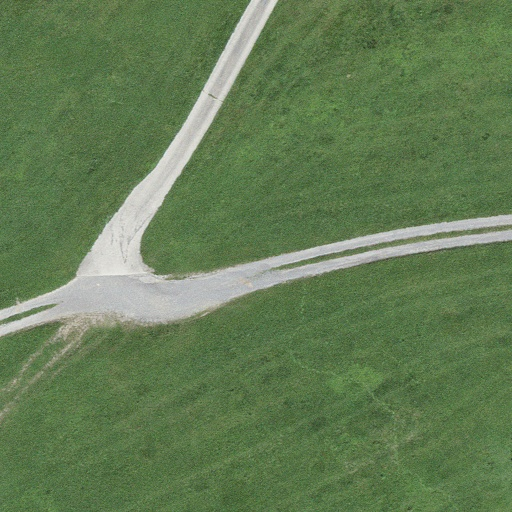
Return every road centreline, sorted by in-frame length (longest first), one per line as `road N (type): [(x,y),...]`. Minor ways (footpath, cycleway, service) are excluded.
road 1 (track): [(104,286),(170,293),(377,247),(511,229)]
road 2 (track): [(266,0),(126,233),(104,286)]
